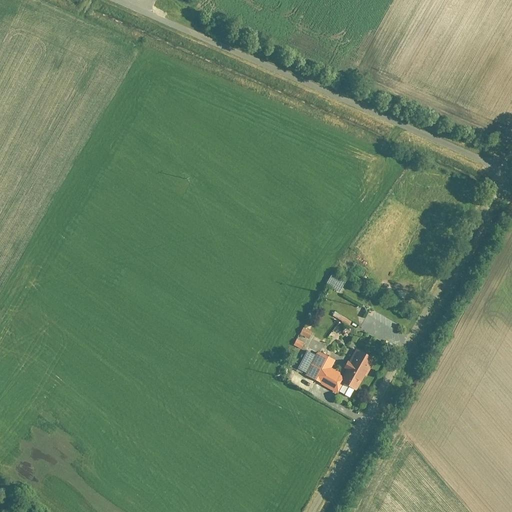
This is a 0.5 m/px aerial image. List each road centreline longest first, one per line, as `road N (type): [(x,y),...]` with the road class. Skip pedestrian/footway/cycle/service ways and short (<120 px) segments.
road 1 (unclassified): [(105,0),(502,178)]
road 2 (unclassified): [(312,511),(502,178)]
